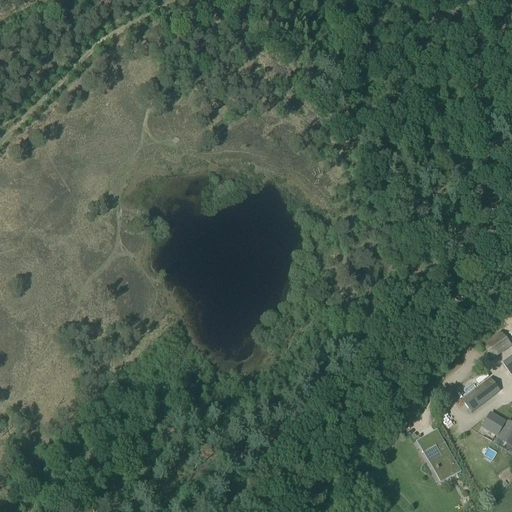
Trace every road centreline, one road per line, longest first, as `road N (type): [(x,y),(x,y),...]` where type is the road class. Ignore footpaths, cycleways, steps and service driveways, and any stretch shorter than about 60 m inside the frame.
road 1 (track): [(471,289),(215,0)]
road 2 (track): [(0,150),(115,37),(172,0)]
